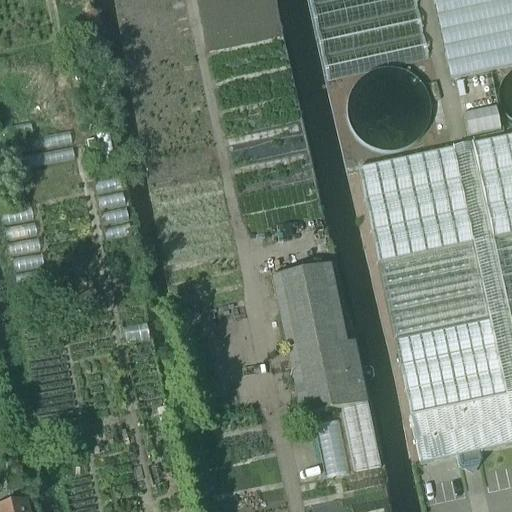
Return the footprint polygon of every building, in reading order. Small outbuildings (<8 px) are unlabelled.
[(308,0),(326,83),(426,61),(412,0),(308,0)] [(511,67),(511,0),(431,0),(449,81),(511,67)] [(479,455),(511,447),(511,137),(359,169),(410,416),(410,417),(420,467),(456,459),(458,467),(462,470),(478,467),(481,462),(479,455)] [(331,268),(271,281),(300,422),(340,413),(367,408),(354,345),(347,347),(331,268)] [(367,408),(340,413),(353,477),(380,471),(367,408)] [(77,445),(73,429),(56,433),(60,449),(77,445)]
